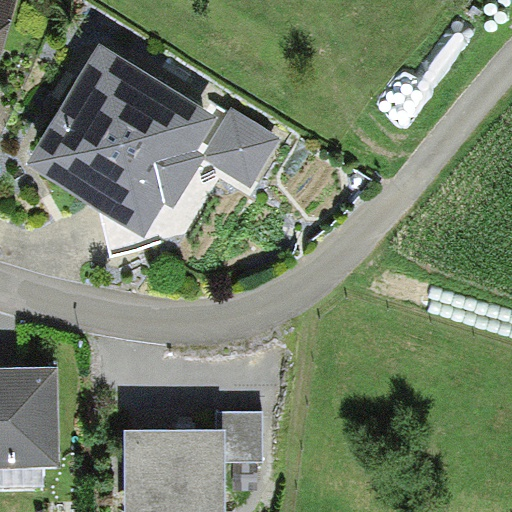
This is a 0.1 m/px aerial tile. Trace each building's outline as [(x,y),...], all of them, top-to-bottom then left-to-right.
[(0,0),(0,32),(10,0),(0,0)] [(89,42),(17,155),(135,231),(208,118),(89,42)] [(273,137),(225,110),(199,158),(247,184),(273,137)] [(59,349),(0,350),(0,448),(61,447),(59,349)] [(225,400),(226,407),(226,453),(267,452),(266,399),(225,400)] [(226,407),(127,408),(128,509),(226,508),(226,453),(226,407)]
